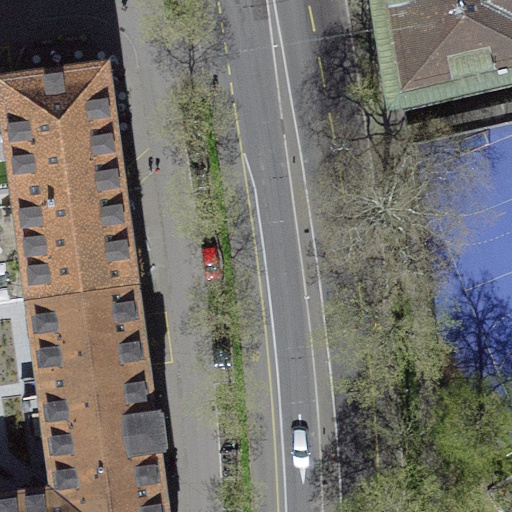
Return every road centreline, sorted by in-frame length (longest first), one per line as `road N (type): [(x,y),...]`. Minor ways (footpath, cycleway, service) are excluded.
road 1 (secondary): [(265,0),(299,203),(331,511)]
road 2 (residential): [(142,0),(189,302),(204,511)]
